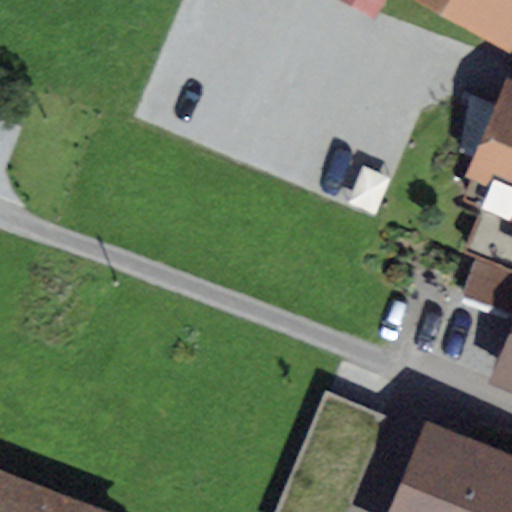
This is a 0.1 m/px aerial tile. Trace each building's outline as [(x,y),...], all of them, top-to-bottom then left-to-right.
[(511,0),(465,0),(503,21),(511,5),(511,0)] [(511,96),(469,199),(486,206),(468,249),(511,267),(511,96)] [(511,375),(511,272),(479,259),(467,288),(511,306),(511,337),(500,367),(511,372),(511,373),(511,375)] [(280,511),(341,511),(380,418),(328,396),(280,511)] [(511,511),(511,472),(436,441),(406,511),(511,511)] [(0,511),(69,511),(0,483),(0,511)]
